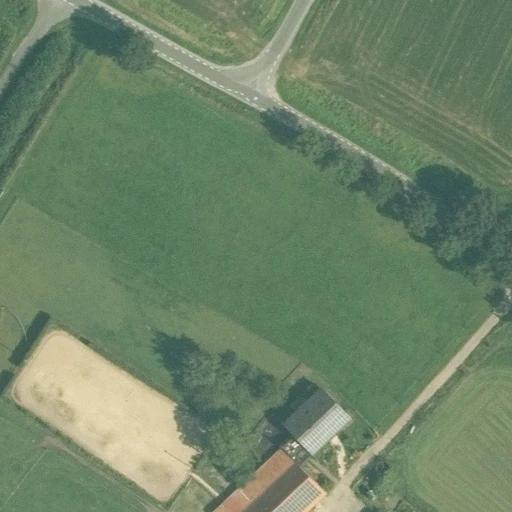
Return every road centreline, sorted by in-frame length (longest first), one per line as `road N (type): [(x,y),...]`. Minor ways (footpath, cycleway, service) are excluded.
road 1 (residential): [(252,100),(422,203),(511,278)]
road 2 (residential): [(70,0),(252,100)]
